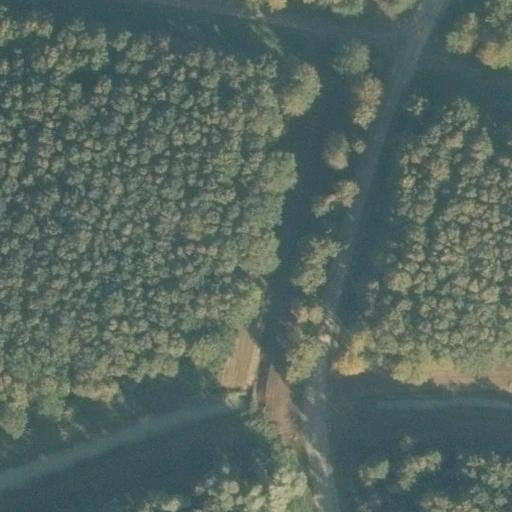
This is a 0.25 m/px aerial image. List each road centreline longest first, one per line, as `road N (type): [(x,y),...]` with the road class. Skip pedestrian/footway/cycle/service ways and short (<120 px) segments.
road 1 (track): [(412,47),(335,293),(314,479),(322,511)]
road 2 (track): [(207,0),(412,47)]
